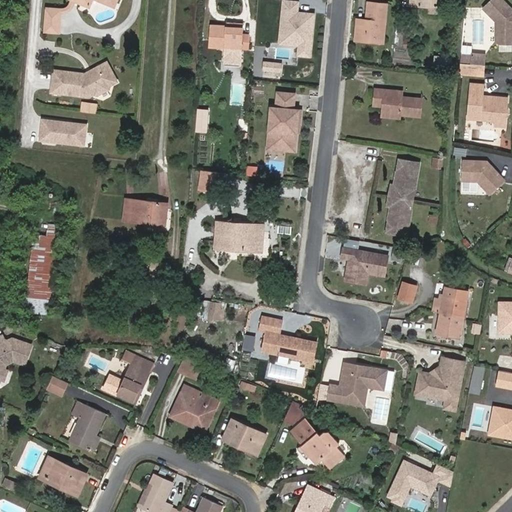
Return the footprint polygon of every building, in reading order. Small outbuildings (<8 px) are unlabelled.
[(442,8),(443,0),(410,0),(410,6),(431,7),(431,13),(439,14),(440,8),(442,8)] [(511,6),(505,0),(493,0),(485,9),(499,22),(498,40),(503,44),(511,43),(511,6)] [(300,2),(285,1),(285,2),(283,2),(283,5),(285,6),(282,34),(291,35),(296,41),(301,42),(301,45),(300,55),(311,56),(315,14),(299,13),(300,2)] [(368,19),(368,24),(359,24),(358,40),(368,41),(368,38),(386,39),(388,3),(369,1),(368,19)] [(44,31),(61,33),(63,9),(47,7),(44,31)] [(243,28),(230,27),(211,26),(211,46),(242,49),(243,36),(243,28)] [(291,35),(282,34),(281,44),(301,45),(301,42),(296,41),(291,35)] [(242,49),(249,49),(250,37),(243,36),(242,49)] [(451,68),(452,58),(436,57),(435,66),(451,68)] [(88,73),(87,73),(56,69),(53,91),(92,96),(96,93),(100,94),(111,88),(112,84),(106,73),(113,69),(109,61),(94,70),(94,72),(90,73),(88,73)] [(283,64),(266,62),(265,70),(282,71),(283,64)] [(461,72),(480,74),(480,64),(479,64),(461,63),(461,72)] [(112,84),(119,81),(113,69),(106,73),(112,84)] [(485,89),(485,84),(473,83),(471,118),(498,120),(498,125),(507,125),(508,115),(510,114),(510,109),(509,108),(510,98),(485,95),(481,92),(485,89)] [(399,97),(400,92),(376,90),(375,107),(384,107),(383,114),(402,115),(421,117),(423,99),(404,98),(399,97)] [(297,94),(280,92),(278,108),(273,107),(271,131),(280,132),(279,150),(296,151),(299,125),(302,126),(303,110),(295,109),(297,94)] [(211,117),(211,111),(199,110),(197,130),(221,132),(223,118),(211,117)] [(69,124),(68,122),(45,119),(42,139),(86,144),(88,124),(74,123),(72,124),(69,124)] [(280,132),(271,131),(269,149),(279,150),(280,132)] [(506,181),(506,179),(493,165),(491,166),(488,164),(489,160),(464,159),(463,180),(479,180),(491,194),(506,181)] [(417,196),(419,166),(399,165),(397,193),(397,195),(417,196)] [(220,172),(204,169),(201,188),(217,190),(220,172)] [(5,176),(4,192),(15,193),(17,177),(5,176)] [(417,204),(417,196),(397,195),(396,203),(417,204)] [(167,224),(168,202),(126,198),(124,219),(167,224)] [(417,211),(417,204),(396,203),(396,210),(417,211)] [(415,238),(417,211),(396,210),(396,212),(394,237),(415,238)] [(263,237),(264,226),(218,222),(217,247),(229,247),(229,243),(246,244),(246,249),(255,250),(256,236),(263,237)] [(53,314),(61,230),(35,228),(26,312),(53,314)] [(255,250),(262,250),(263,237),(256,236),(255,250)] [(405,249),(396,247),(394,257),(403,259),(405,249)] [(390,256),(345,248),(343,258),(351,259),(354,260),(351,273),(369,277),(370,273),(386,276),(390,256)] [(351,273),(354,260),(351,259),(347,280),(368,284),(369,277),(351,273)] [(168,276),(169,262),(152,261),(151,274),(168,276)] [(415,287),(403,285),(399,300),(411,302),(415,287)] [(469,290),(446,286),(444,299),(441,312),(464,317),(467,302),(469,290)] [(434,310),(441,312),(444,299),(436,297),(434,310)] [(200,316),(209,317),(210,300),(201,299),(200,316)] [(212,299),(210,318),(226,319),(227,301),(212,299)] [(511,300),(501,301),(500,330),(511,330),(511,300)] [(438,332),(461,335),(464,317),(441,312),(438,332)] [(284,320),(264,316),(261,330),(267,332),(264,348),(315,359),(319,342),(281,334),(284,320)] [(0,345),(0,380),(0,379),(0,377),(0,371),(4,370),(4,369),(7,364),(16,361),(25,365),(33,345),(14,339),(8,344),(6,344),(0,345)] [(143,387),(154,362),(127,350),(123,359),(132,363),(118,394),(134,401),(141,386),(143,387)] [(198,375),(202,361),(184,356),(181,371),(198,375)] [(432,373),(422,371),(418,389),(449,395),(448,399),(446,407),(457,409),(466,361),(444,356),(442,367),(432,373)] [(343,387),(332,386),(330,399),(359,404),(362,385),(370,387),(385,389),(388,370),(347,363),(343,387)] [(476,364),(471,392),(481,394),(486,366),(476,364)] [(0,377),(0,379),(5,381),(9,371),(4,369),(4,370),(0,371),(0,377)] [(511,371),(501,369),(498,384),(511,386),(511,371)] [(48,387),(62,395),(69,381),(54,374),(48,387)] [(186,384),(172,415),(188,422),(190,417),(208,425),(216,407),(199,399),(203,392),(186,384)] [(370,387),(362,385),(359,404),(367,406),(370,387)] [(134,401),(136,402),(143,387),(141,386),(134,401)] [(449,395),(418,389),(417,393),(448,399),(449,395)] [(386,423),(392,399),(379,396),(374,420),(386,423)] [(96,434),(106,412),(79,400),(74,412),(81,415),(69,439),(89,449),(96,434)] [(303,403),(295,400),(286,419),(295,423),(305,415),(304,408),(301,407),(303,403)] [(511,408),(496,406),(491,433),(511,436),(511,408)] [(206,431),(208,425),(190,417),(188,422),(206,431)] [(233,419),(224,438),(241,446),(242,444),(259,452),(268,434),(233,419)] [(321,435),(306,419),(292,430),(304,443),(302,446),(317,463),(323,458),(331,467),(346,453),(338,445),(340,443),(330,431),(325,432),(321,435)] [(89,449),(94,451),(101,436),(96,434),(89,449)] [(259,454),(259,452),(242,444),(241,446),(259,454)] [(78,495),(87,473),(51,456),(44,471),(50,473),(49,475),(67,483),(64,489),(78,495)] [(435,473),(406,460),(390,494),(396,497),(395,499),(403,503),(412,484),(432,494),(439,478),(453,485),(455,470),(440,463),(435,473)] [(44,471),(41,478),(64,489),(67,483),(49,475),(50,473),(44,471)] [(169,511),(172,505),(165,501),(173,483),(155,474),(148,489),(151,490),(143,507),(154,511),(169,511)] [(319,489),(309,485),(306,492),(316,496),(319,489)] [(146,488),(139,505),(143,507),(151,490),(148,489),(146,488)] [(300,505),(302,506),(299,511),(320,511),(322,508),(325,503),(331,506),(335,497),(319,489),(316,496),(306,492),(300,505)] [(219,511),(223,505),(205,496),(197,511),(195,511),(190,509),(188,511),(219,511)] [(322,508),(329,511),(331,506),(325,503),(322,508)]
